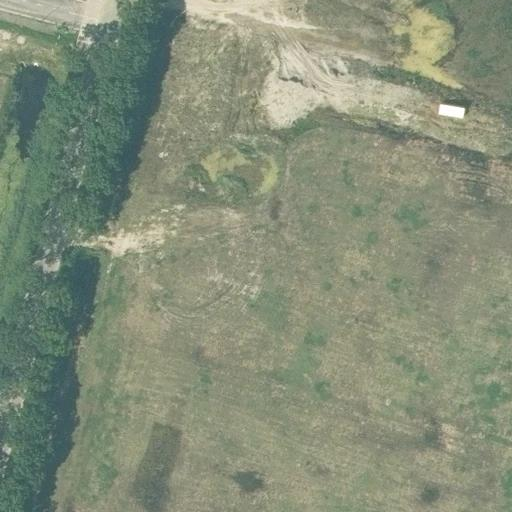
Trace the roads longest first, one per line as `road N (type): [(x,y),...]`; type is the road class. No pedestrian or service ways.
road 1 (unclassified): [(0,432),(105,22)]
road 2 (unclassified): [(105,22),(511,127)]
